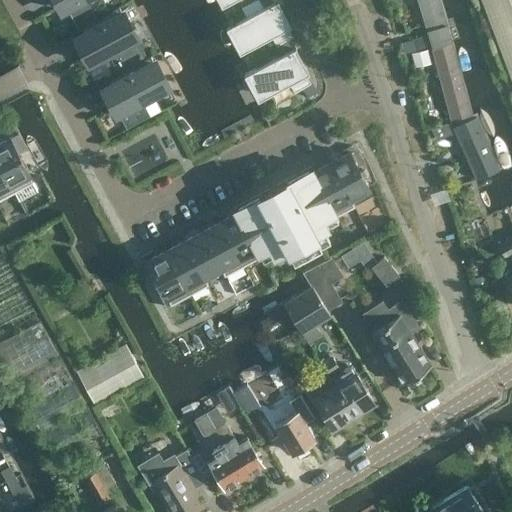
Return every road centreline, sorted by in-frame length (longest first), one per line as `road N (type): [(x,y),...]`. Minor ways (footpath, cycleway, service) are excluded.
road 1 (residential): [(50,64),(127,214),(341,99)]
road 2 (unclassified): [(480,392),(384,89)]
road 3 (tertiary): [(281,511),(480,392)]
